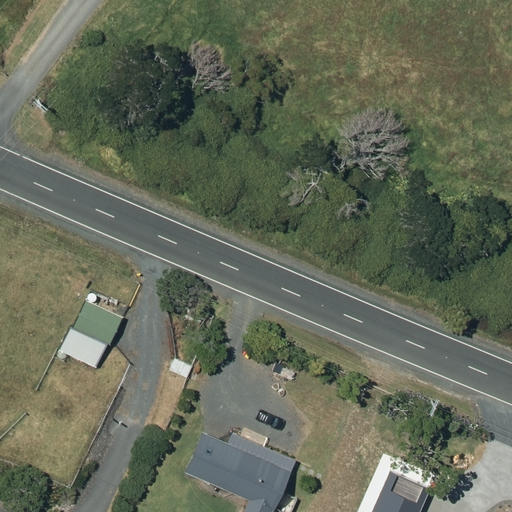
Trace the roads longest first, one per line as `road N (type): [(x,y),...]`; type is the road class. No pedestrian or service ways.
road 1 (tertiary): [(0,168),(511,383)]
road 2 (track): [(93,0),(0,124)]
